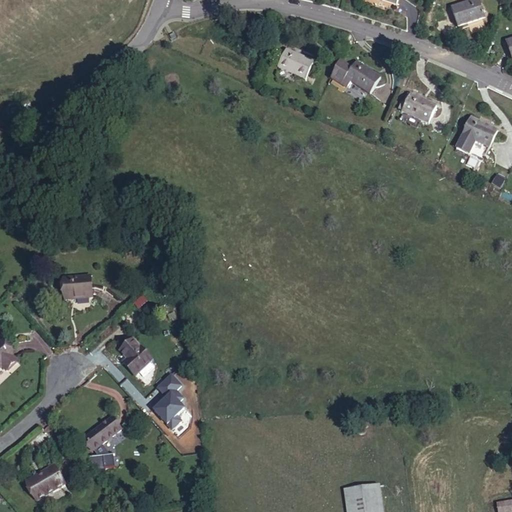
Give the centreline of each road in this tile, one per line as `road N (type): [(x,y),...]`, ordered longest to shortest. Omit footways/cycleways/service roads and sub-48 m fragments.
road 1 (residential): [(511,88),(351,23),(269,0)]
road 2 (residential): [(144,28),(0,156)]
road 3 (residential): [(267,0),(144,28)]
